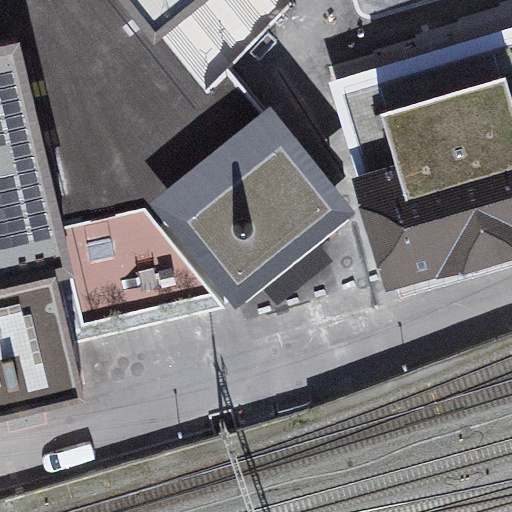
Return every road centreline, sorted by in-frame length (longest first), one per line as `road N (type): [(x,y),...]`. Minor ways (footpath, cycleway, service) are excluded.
road 1 (residential): [(0,445),(372,357),(511,303)]
road 2 (unknown): [(372,357),(251,0)]
